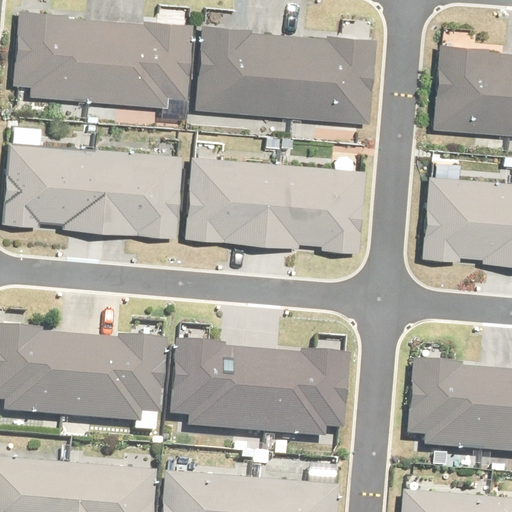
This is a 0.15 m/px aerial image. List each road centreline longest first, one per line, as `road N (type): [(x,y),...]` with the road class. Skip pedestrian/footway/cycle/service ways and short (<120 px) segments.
road 1 (residential): [(0,268),(382,301)]
road 2 (residential): [(382,301),(407,0)]
road 3 (residential): [(365,511),(382,301)]
road 4 (residential): [(382,301),(511,311)]
